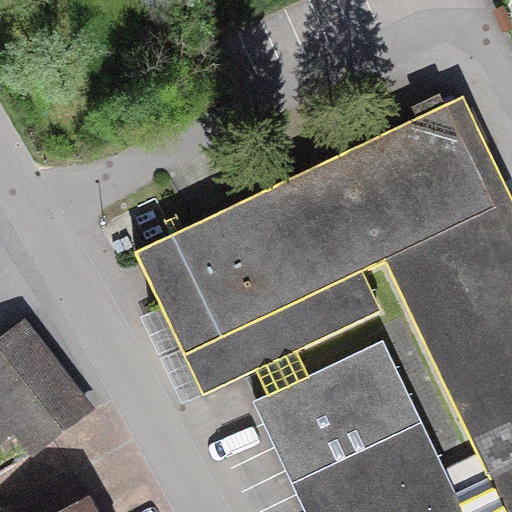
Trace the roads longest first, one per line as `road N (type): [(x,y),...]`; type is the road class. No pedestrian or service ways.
road 1 (unknown): [(511,131),(456,43),(410,14),(381,20),(17,200),(0,222)]
road 2 (residential): [(0,171),(203,511)]
